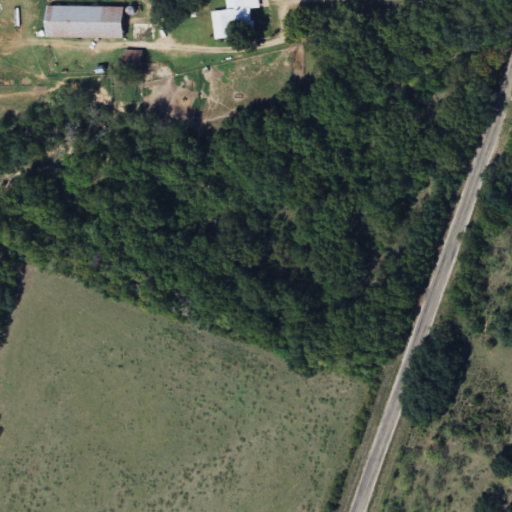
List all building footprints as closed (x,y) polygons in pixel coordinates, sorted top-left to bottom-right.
[(216,38),(255,35),(253,8),(262,7),(261,0),(228,0),(229,10),(213,11),(216,38)] [(49,37),(127,38),(127,6),(49,6),(49,37)] [(210,7),(190,8),(191,17),(211,16),(210,7)] [(133,39),(155,39),(156,23),(133,23),(133,39)] [(145,50),(126,50),(126,66),(145,66),(145,50)]
